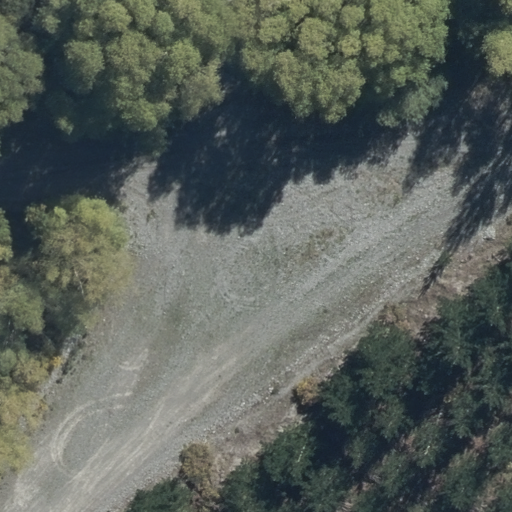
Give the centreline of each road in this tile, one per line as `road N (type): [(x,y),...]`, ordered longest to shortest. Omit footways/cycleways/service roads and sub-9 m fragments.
road 1 (track): [(0,498),(129,369),(349,221),(511,137)]
road 2 (track): [(511,115),(0,186)]
